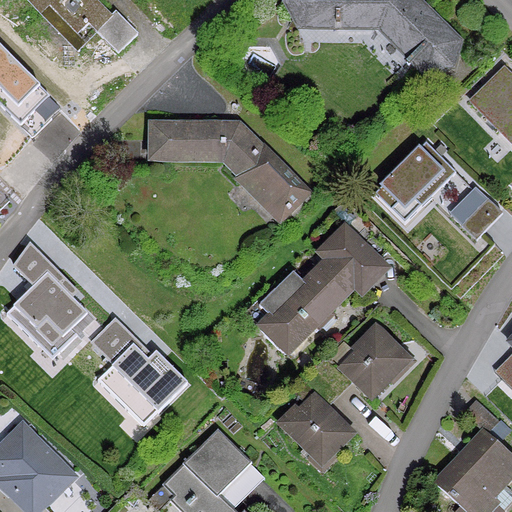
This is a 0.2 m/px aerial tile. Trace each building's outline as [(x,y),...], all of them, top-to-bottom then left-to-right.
[(21,0),(22,0),(21,0),(23,0),(40,17),(47,9),(75,37),(86,25),(116,55),(136,36),(114,13),(110,17),(92,0),(21,0)] [(405,0),(296,0),(296,23),(336,24),(336,30),(388,31),(413,56),(405,64),(407,67),(409,64),(424,80),(447,57),(457,54),(460,44),(424,7),(418,13),(405,0)] [(0,100),(20,121),(47,94),(0,47),(0,100)] [(511,80),(502,71),(469,103),(511,146),(511,80)] [(306,195),(263,151),(262,152),(237,127),(159,126),(149,126),(149,139),(149,159),(149,162),(222,162),(238,179),(237,180),(240,182),(246,176),(262,191),(255,198),(279,221),(306,195)] [(432,153),(424,145),(373,196),(403,226),(454,175),(432,153)] [(482,235),(501,217),(486,202),(460,228),(475,243),(482,235)] [(343,233),(322,253),(329,261),(303,286),(291,274),(257,308),(270,321),(262,328),(287,354),(295,346),(353,287),(375,265),(343,233)] [(91,318),(48,275),(11,312),(53,355),(91,318)] [(370,400),(406,364),(373,331),(352,353),(356,357),(341,371),(370,400)] [(149,360),(134,345),(101,379),(144,422),(185,381),(157,353),(149,360)] [(324,362),(313,372),(335,394),(345,383),(333,371),(324,362)] [(324,405),(335,394),(313,372),(303,383),(312,392),(324,405)] [(294,411),(279,426),(320,466),(350,437),(321,408),(312,400),(297,415),(294,411)] [(498,511),(503,511),(511,503),(511,496),(503,487),(511,477),(511,461),(486,436),(497,425),(477,406),(466,418),(484,434),(435,485),(450,500),(462,511),(479,511),(488,503),(498,511)] [(9,497),(24,511),(36,511),(41,508),(70,479),(21,430),(0,451),(0,476),(2,479),(15,492),(9,497)] [(161,487),(173,498),(177,494),(186,503),(184,506),(187,509),(189,507),(194,511),(230,511),(216,497),(249,465),(216,433),(161,487)]
